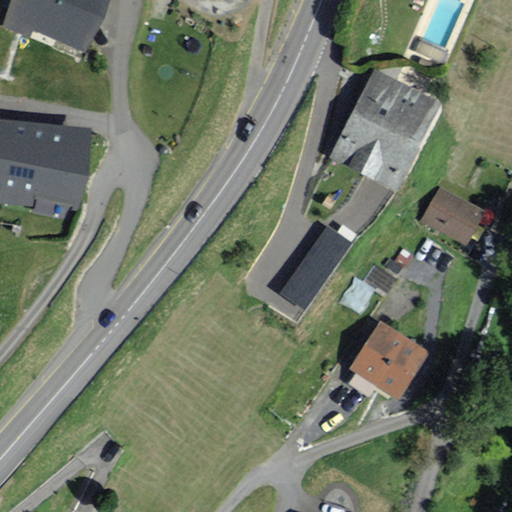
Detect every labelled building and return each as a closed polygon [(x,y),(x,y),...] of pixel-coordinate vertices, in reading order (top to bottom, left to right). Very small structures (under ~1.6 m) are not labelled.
[(15,0),(5,24),(27,33),(31,24),(81,45),(101,0),(15,0)] [(373,71),(370,77),(332,153),(399,187),(441,104),(373,71)] [(76,205),(84,137),(84,133),(0,122),(0,197),(39,202),(38,212),(66,215),(67,204),(76,205)] [(488,212),(439,187),(421,221),(470,246),(488,212)] [(348,243),(328,229),(284,294),(305,307),(348,243)] [(424,351),(381,326),(355,367),(396,394),(424,351)]
